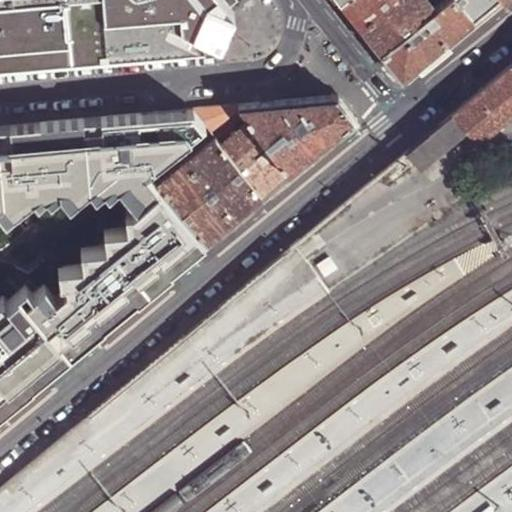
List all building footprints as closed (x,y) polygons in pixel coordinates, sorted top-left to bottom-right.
[(233,13),(222,0),(0,0),(0,65),(219,46),(233,13)] [(340,0),(340,1),(351,15),(360,27),(393,0),(340,0)] [(434,8),(427,0),(393,0),(360,27),(374,44),(380,52),(434,8)] [(471,21),(453,0),(443,0),(434,8),(380,52),(402,79),(440,47),(471,21)] [(483,11),(496,0),(453,0),(471,21),(483,11)] [(511,65),(454,113),(470,133),(480,145),(511,120),(511,65)] [(339,95),(239,105),(240,107),(250,120),(288,173),(301,162),(356,117),(339,95)] [(240,107),(239,105),(191,109),(198,118),(203,124),(208,130),(240,107)] [(191,109),(139,114),(140,124),(198,118),(191,109)] [(454,113),(408,151),(424,171),(470,133),(454,113)] [(175,146),(203,124),(198,118),(140,124),(139,114),(82,120),(89,190),(94,196),(103,188),(107,193),(118,184),(122,189),(126,194),(138,185),(148,197),(161,187),(157,183),(147,170),(175,147),(175,146)] [(42,123),(0,127),(0,203),(2,201),(9,210),(20,201),(24,206),(33,200),(36,205),(45,198),(49,203),(59,195),(59,189),(69,188),(78,199),(89,190),(82,120),(42,123)] [(273,186),(288,173),(250,120),(219,144),(261,196),(273,186)] [(246,208),(261,196),(219,144),(214,137),(186,160),(233,218),(246,208)] [(220,229),(233,218),(186,160),(157,183),(161,187),(205,242),(220,229)] [(138,185),(126,194),(136,206),(148,197),(138,185)] [(113,245),(149,288),(205,242),(161,187),(148,197),(136,206),(132,210),(134,226),(127,227),(111,229),(113,245)] [(59,189),(59,195),(69,207),(78,199),(69,188),(59,189)] [(2,201),(0,203),(0,216),(5,222),(24,206),(20,201),(9,210),(2,201)] [(127,227),(134,226),(132,210),(125,211),(127,227)] [(111,229),(104,230),(106,245),(113,245),(111,229)] [(149,288),(113,245),(106,245),(88,248),(90,264),(84,264),(65,267),(67,283),(68,288),(56,297),(46,284),(34,294),(29,288),(20,295),(69,354),(149,288)] [(88,248),(82,249),(84,264),(90,264),(88,248)] [(0,411),(69,354),(20,295),(16,290),(5,299),(1,293),(0,293),(0,411)] [(500,511),(494,503),(481,511),(500,511)]
